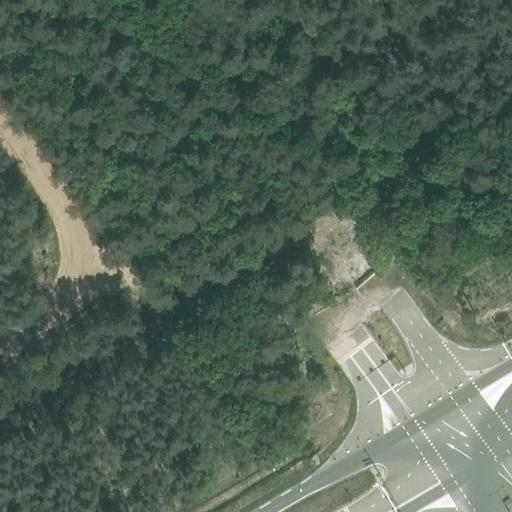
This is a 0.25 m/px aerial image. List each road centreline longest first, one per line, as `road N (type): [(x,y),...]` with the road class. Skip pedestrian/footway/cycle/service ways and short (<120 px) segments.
road 1 (track): [(0,333),(99,270),(428,131),(380,0)]
road 2 (tertiary): [(413,425),(269,511)]
road 3 (track): [(99,270),(0,136)]
